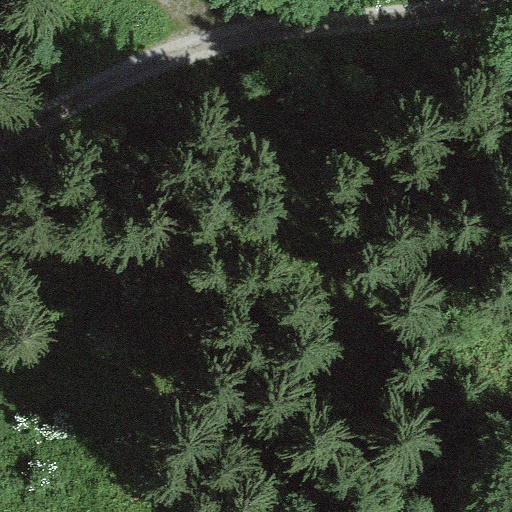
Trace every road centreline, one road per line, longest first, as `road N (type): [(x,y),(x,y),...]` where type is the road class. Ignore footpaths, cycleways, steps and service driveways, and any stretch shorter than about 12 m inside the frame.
road 1 (track): [(264,34),(82,99),(0,157)]
road 2 (track): [(511,7),(264,34)]
